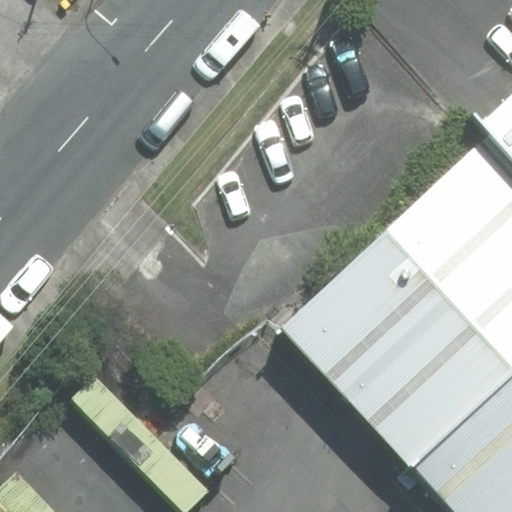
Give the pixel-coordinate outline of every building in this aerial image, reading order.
[(511,94),(464,137),(511,190),(511,94)] [(283,331),(444,511),(511,511),(511,211),(471,166),(283,331)] [(182,511),(191,511),(210,495),(97,373),(73,395),(182,511)] [(54,511),(19,471),(0,487),(0,501),(9,511),(54,511)] [(9,511),(0,501),(0,511),(9,511)]
